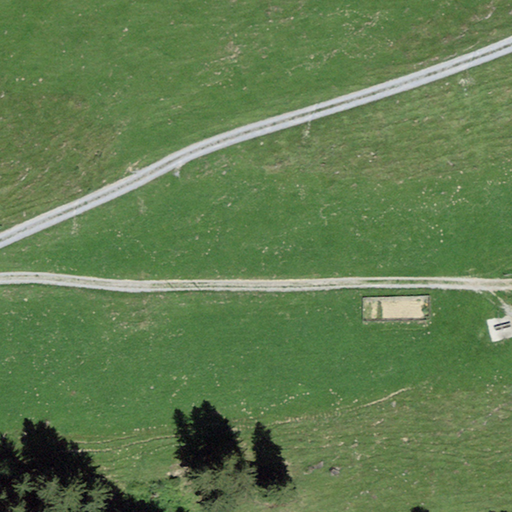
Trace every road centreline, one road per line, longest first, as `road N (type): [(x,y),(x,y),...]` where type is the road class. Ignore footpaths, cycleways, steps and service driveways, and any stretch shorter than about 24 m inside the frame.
road 1 (track): [(511,43),(211,143),(0,240)]
road 2 (track): [(511,286),(151,286),(0,277)]
